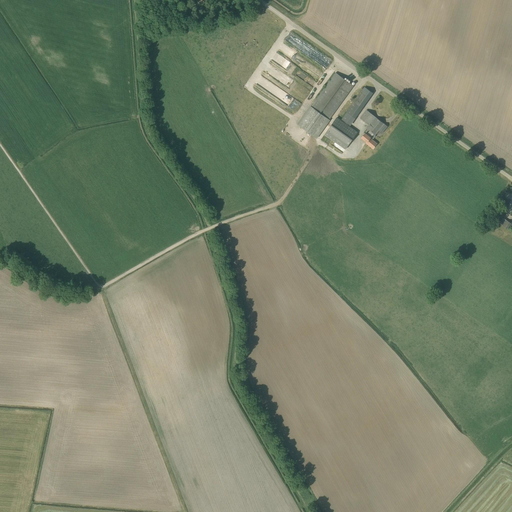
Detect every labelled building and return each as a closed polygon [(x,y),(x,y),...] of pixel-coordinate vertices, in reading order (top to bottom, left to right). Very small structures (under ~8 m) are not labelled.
[(290,33),(287,39),(303,49),(305,46),(303,45),(305,42),(290,33)] [(272,73),(288,84),(292,78),(287,75),(287,76),(275,68),(272,73)] [(329,120),(354,86),(335,73),(311,106),(310,105),(297,124),(317,139),(330,120),(329,120)] [(298,101),(293,97),(289,104),(294,107),(298,101)] [(356,99),(354,102),(363,108),(364,105),(356,99)] [(382,134),(388,127),(366,110),(360,118),(369,125),(366,128),(370,131),(367,135),(365,133),(361,138),(367,142),(366,144),(373,149),(377,144),(370,138),(371,138),(374,134),(375,136),(379,131),(382,134)] [(357,132),(342,121),(339,118),(337,117),(328,130),(324,134),(345,149),(348,145),(357,132)]
